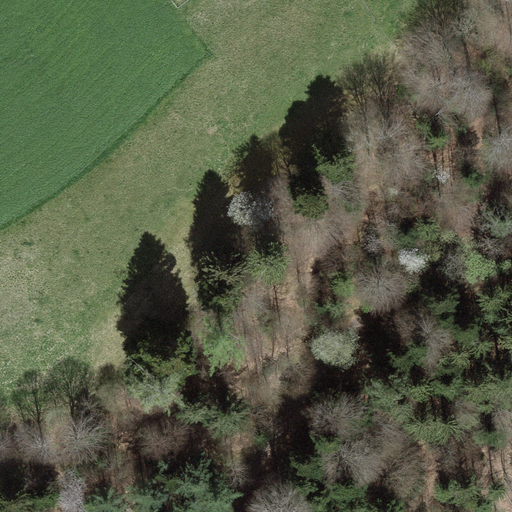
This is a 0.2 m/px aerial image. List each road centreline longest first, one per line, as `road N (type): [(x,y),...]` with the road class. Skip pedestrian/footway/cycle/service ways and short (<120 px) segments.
road 1 (track): [(511,113),(356,201),(253,280),(151,412),(0,466)]
road 2 (track): [(213,511),(366,309),(481,219),(511,161)]
